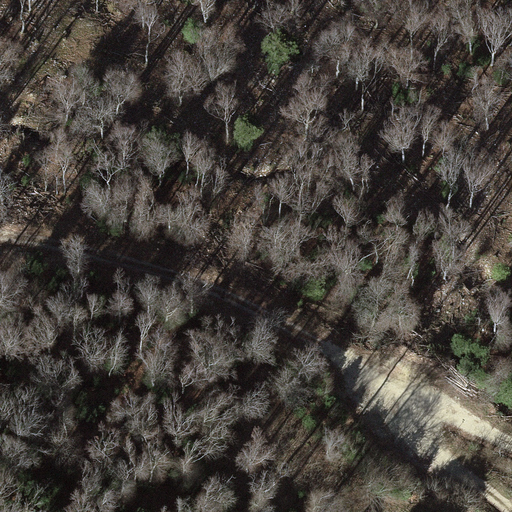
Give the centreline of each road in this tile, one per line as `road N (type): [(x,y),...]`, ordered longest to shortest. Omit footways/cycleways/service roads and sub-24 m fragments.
road 1 (track): [(0,239),(60,249),(263,319),(349,362),(391,402)]
road 2 (track): [(391,402),(511,510)]
road 3 (track): [(511,444),(437,406),(391,402)]
